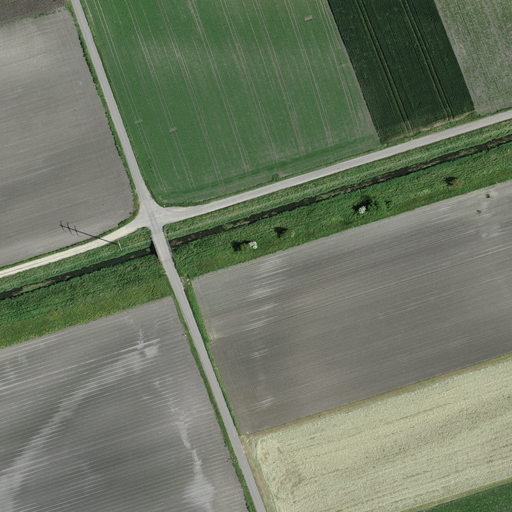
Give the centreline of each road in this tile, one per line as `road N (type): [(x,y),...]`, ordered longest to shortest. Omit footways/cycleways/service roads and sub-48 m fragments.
road 1 (track): [(78,0),(261,511)]
road 2 (unclassified): [(511,112),(198,210),(152,217)]
road 3 (track): [(152,217),(0,274)]
